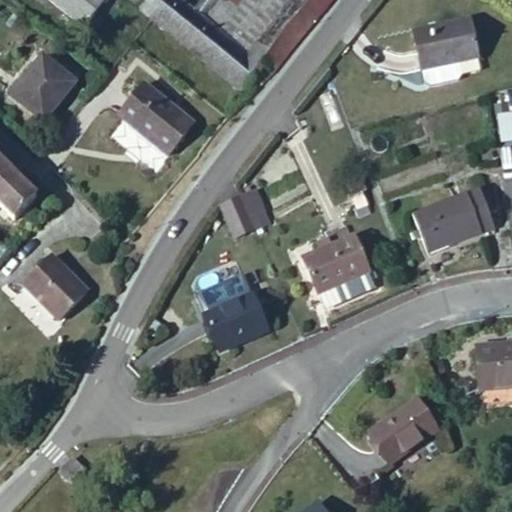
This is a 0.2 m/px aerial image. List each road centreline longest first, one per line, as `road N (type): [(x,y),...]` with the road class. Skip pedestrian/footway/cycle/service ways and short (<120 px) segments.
road 1 (residential): [(95,397),(201,204),(358,0)]
road 2 (residential): [(346,347),(190,413),(140,416),(95,397)]
road 3 (residential): [(234,511),(346,347)]
road 4 (residential): [(511,293),(428,309),(346,347)]
road 5 (residential): [(0,509),(95,397)]
